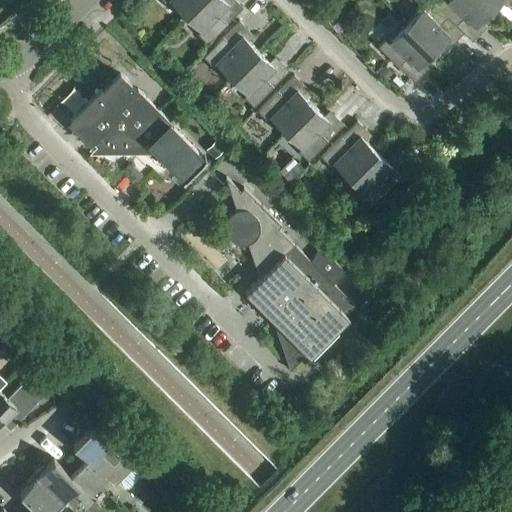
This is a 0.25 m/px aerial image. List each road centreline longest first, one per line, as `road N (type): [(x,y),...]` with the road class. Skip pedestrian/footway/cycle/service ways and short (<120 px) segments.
road 1 (primary): [(287,511),(511,285)]
road 2 (residential): [(283,0),(401,111),(418,115),(444,104),(511,54)]
road 3 (residential): [(10,68),(32,121),(147,236)]
